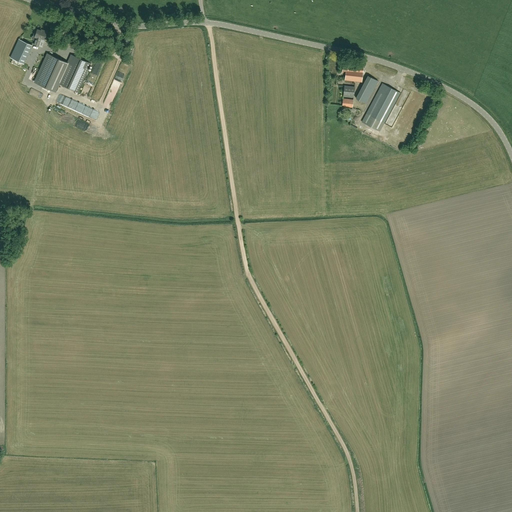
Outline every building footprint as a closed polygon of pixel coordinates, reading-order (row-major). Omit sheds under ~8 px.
[(34,45),(39,47),(40,42),(41,38),(45,40),(47,31),(41,30),(37,29),(36,32),(35,32),(34,32),(33,33),(33,35),(34,35),(35,36),(35,37),(36,37),(35,40),(34,45)] [(19,39),(11,58),(24,64),(32,45),(19,39)] [(34,82),(56,92),(60,84),(78,92),(91,64),(71,55),(68,63),(47,54),(40,69),(34,82)] [(345,73),(345,80),(353,81),(362,82),(364,63),(343,61),(342,73),(345,73)] [(368,76),(356,98),(366,104),(378,81),(368,76)] [(379,132),(384,124),(400,93),(382,84),(366,114),(362,122),(379,132)] [(343,96),(353,97),(354,86),(344,85),(343,96)] [(343,99),(342,107),(352,108),(353,100),(343,99)]
